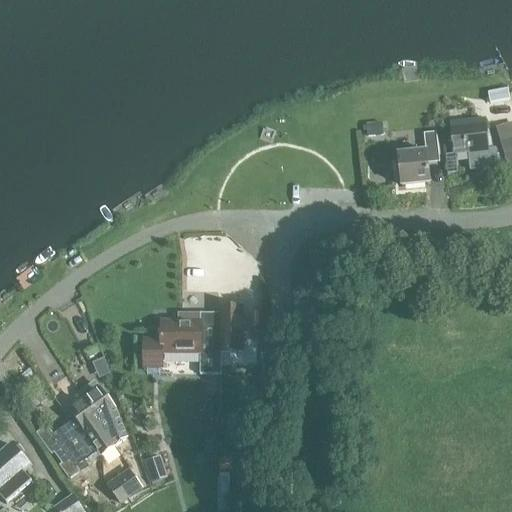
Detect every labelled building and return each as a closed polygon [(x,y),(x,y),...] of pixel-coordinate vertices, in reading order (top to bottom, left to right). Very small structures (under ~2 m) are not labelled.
[(495,150),(488,151),(484,120),(450,124),(453,155),(468,154),(470,172),(497,169),(495,150)] [(364,130),(371,141),(384,133),(377,122),(364,130)] [(508,167),(511,165),(511,127),(511,124),(496,128),(508,167)] [(401,187),(430,184),(428,164),(439,163),(436,134),(424,135),(426,153),(398,156),(401,187)] [(200,355),(199,355),(199,375),(220,375),(220,353),(242,353),(242,308),(220,308),(220,315),(200,315),(200,355)] [(162,355),(199,355),(200,355),(200,315),(181,315),(181,322),(161,322),(161,341),(144,340),(144,370),(162,369),(162,355)] [(103,377),(113,374),(108,358),(98,361),(103,377)] [(81,395),(85,401),(85,400),(100,421),(97,423),(112,443),(99,452),(102,457),(127,439),(116,411),(100,390),(99,391),(95,385),(81,395)] [(59,467),(69,481),(88,467),(85,462),(99,452),(112,443),(97,423),(100,421),(85,400),(85,401),(70,411),(76,419),(53,436),(47,428),(37,435),(51,456),(54,454),(62,465),(59,467)] [(12,446),(0,456),(0,495),(6,503),(30,482),(24,475),(31,469),(12,446)] [(144,462),(151,484),(166,479),(159,457),(144,462)] [(219,464),(220,472),(231,471),(230,463),(219,464)] [(121,504),(142,489),(129,471),(108,486),(121,504)] [(56,511),(83,511),(73,497),(55,510),(56,511)]
